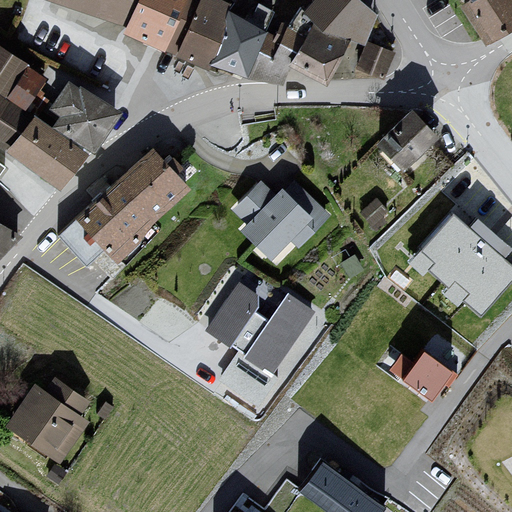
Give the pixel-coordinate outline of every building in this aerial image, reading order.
[(118,0),(34,0),(110,24),(118,0)] [(176,0),(122,0),(108,33),(154,51),(176,0)] [(221,6),(207,0),(191,0),(166,56),(198,71),(219,11),(221,6)] [(347,0),(305,0),(294,12),(302,25),(309,36),(341,44),(359,49),(370,18),(347,0)] [(511,0),(473,0),(474,2),(464,8),(486,41),(511,25),(511,0)] [(259,31),(219,11),(204,68),(236,80),(259,31)] [(309,36),(302,25),(279,68),(319,83),(341,44),(309,36)] [(386,74),(394,47),(367,38),(358,65),(386,74)] [(0,142),(22,115),(38,82),(22,67),(0,52),(0,142)] [(399,112),(362,147),(390,174),(429,137),(399,112)] [(0,142),(0,153),(53,188),(82,157),(22,115),(0,142)] [(64,219),(109,264),(184,190),(141,149),(64,219)] [(330,217),(289,181),(278,193),(272,189),(269,197),(254,181),(225,215),(237,224),(231,232),(265,261),(284,240),(294,250),(330,217)] [(469,227),(454,214),(410,262),(424,274),(428,269),(449,287),(444,293),(458,305),(462,300),(479,315),(511,278),(511,264),(505,258),(511,249),(511,246),(478,217),(469,227)] [(0,257),(19,236),(0,225),(0,257)] [(272,377),(316,312),(288,293),(268,321),(255,313),(259,307),(258,294),(238,281),(204,330),(231,348),(232,347),(245,355),(243,358),(272,377)] [(453,371),(425,351),(416,364),(401,353),(389,370),(432,401),(453,371)] [(36,390),(26,382),(0,420),(0,424),(41,456),(55,465),(85,426),(82,419),(86,404),(45,377),(36,390)] [(388,511),(392,507),(323,457),(297,492),(324,511),(388,511)]
